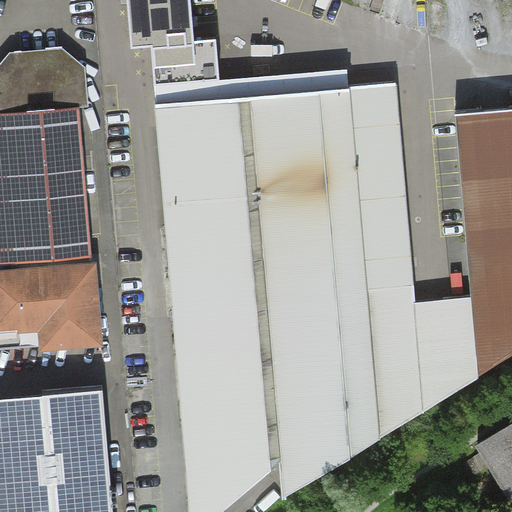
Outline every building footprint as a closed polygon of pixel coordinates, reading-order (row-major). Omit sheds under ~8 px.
[(194,43),(190,0),(121,0),(122,5),(129,4),(132,50),(149,49),(153,102),(221,97),(217,41),(194,43)] [(0,345),(107,336),(82,45),(0,52),(0,253),(0,259),(0,258),(0,345)] [(221,97),(153,102),(192,511),(230,511),(289,471),(291,496),(511,355),(511,106),(456,112),(474,296),(423,301),(402,79),(221,97)] [(111,511),(103,398),(0,405),(0,511),(111,511)] [(511,426),(481,445),(511,497),(511,426)]
